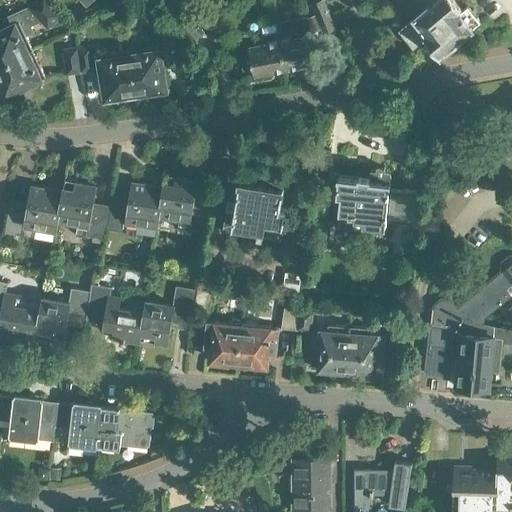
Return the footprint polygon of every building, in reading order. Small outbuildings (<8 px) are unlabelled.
[(0,63),(29,50),(22,36),(37,29),(36,27),(49,20),(53,24),(64,15),(51,0),(44,0),(37,6),(7,20),(10,26),(5,28),(5,27),(0,29),(0,63)] [(321,0),(317,0),(311,3),(317,15),(322,29),(324,33),(335,29),(326,6),(321,0)] [(415,16),(400,29),(414,47),(426,38),(440,55),(453,44),(453,45),(463,37),(462,37),(474,27),(474,26),(480,21),(468,6),(462,12),(460,10),(462,8),(455,0),(438,0),(430,6),(429,5),(415,16)] [(166,28),(144,3),(133,13),(155,37),(166,28)] [(177,9),(168,17),(192,43),(201,34),(177,9)] [(310,17),(279,23),(280,32),(281,36),(287,69),(318,63),(313,35),(313,32),(314,32),(322,29),(317,15),(310,18),(310,17)] [(252,62),(248,63),(250,73),(254,72),(255,74),(287,69),(281,36),(280,32),(279,23),(278,20),(264,23),(266,34),(263,35),(264,43),(249,46),(252,62)] [(95,69),(92,45),(78,47),(81,71),(95,69)] [(148,52),(132,54),(138,93),(139,93),(141,95),(149,94),(151,91),(167,89),(165,78),(166,78),(163,59),(162,59),(160,45),(147,47),(148,52)] [(81,71),(78,47),(64,49),(68,73),(81,71)] [(36,65),(29,50),(0,63),(0,84),(5,96),(13,91),(14,92),(32,84),(32,83),(46,76),(40,64),(36,65)] [(133,94),(138,93),(132,54),(114,57),(113,51),(99,54),(101,68),(100,68),(103,88),(104,88),(106,98),(122,96),(125,97),(131,97),(133,94)] [(448,125),(438,118),(428,132),(438,139),(448,125)] [(509,128),(495,139),(510,157),(511,155),(511,123),(508,127),(509,128)] [(418,187),(391,185),(392,181),(390,181),(391,172),(385,171),(385,167),(378,166),(378,170),(371,169),(371,175),(360,174),(360,177),(340,175),(338,192),(342,193),(339,226),(355,228),(356,217),(365,218),(364,223),(387,225),(388,216),(416,218),(418,187)] [(230,191),(229,199),(223,232),(244,236),(246,226),(260,229),(259,236),(282,240),(288,208),(282,208),(285,187),(283,186),(284,178),(278,177),(279,174),(272,172),(271,176),(265,175),(264,183),(241,179),(239,193),(230,191)] [(159,216),(162,216),(183,220),(181,228),(208,233),(212,205),(194,202),(197,180),(176,177),(176,179),(165,177),(163,188),(159,216)] [(160,228),(162,216),(159,216),(163,188),(154,187),(154,185),(133,181),(129,203),(112,200),(110,211),(111,211),(108,225),(126,228),(127,222),(160,228)] [(58,219),(59,220),(94,226),(92,235),(106,238),(108,225),(111,211),(110,211),(93,208),(97,186),(76,182),(76,184),(64,182),(63,191),(58,219)] [(328,185),(320,184),(319,196),(327,197),(328,185)] [(58,219),(63,191),(31,185),(28,207),(10,204),(5,232),(19,235),(21,224),(57,230),(59,220),(58,219)] [(322,208),(319,240),(332,241),(335,210),(322,208)] [(418,239),(413,227),(400,231),(405,244),(418,239)] [(460,307),(459,318),(484,323),(498,310),(509,320),(511,320),(511,255),(510,255),(503,261),(501,271),(483,286),(487,291),(468,308),(460,307)] [(299,295),(302,273),(300,273),(300,275),(288,273),(285,293),(299,295)] [(41,309),(41,308),(15,304),(17,294),(1,291),(3,281),(0,280),(0,310),(2,311),(0,319),(0,324),(10,326),(8,336),(16,337),(16,338),(20,339),(21,338),(36,341),(37,337),(41,309)] [(140,343),(141,339),(140,339),(145,312),(119,307),(120,297),(105,294),(107,286),(92,283),(91,291),(88,311),(89,311),(106,314),(104,327),(114,329),(112,338),(120,340),(120,341),(124,341),(124,340),(140,343)] [(140,339),(141,339),(168,344),(173,317),(192,321),(197,289),(182,286),(179,305),(147,299),(145,312),(140,339)] [(88,311),(91,291),(77,288),(75,302),(43,296),(41,308),(41,309),(37,337),(64,342),(69,315),(88,318),(89,311),(88,311)] [(198,289),(195,309),(209,311),(212,291),(198,289)] [(297,329),(299,309),(300,300),(286,298),(283,328),(297,329)] [(458,332),(459,318),(460,307),(458,307),(451,299),(441,298),(434,304),(427,373),(449,375),(454,332),(458,332)] [(299,309),(297,329),(311,331),(313,310),(299,309)] [(405,317),(392,317),(391,342),(404,342),(405,317)] [(239,364),(243,323),(242,323),(242,322),(239,319),(233,318),(230,320),(230,322),(209,320),(206,347),(213,348),(212,359),(220,360),(220,362),(239,364)] [(484,323),(459,318),(458,332),(459,332),(459,334),(462,334),(461,338),(460,351),(460,352),(459,352),(459,355),(460,355),(459,361),(458,364),(459,364),(457,384),(489,387),(490,387),(490,385),(491,370),(499,370),(502,339),(494,338),(494,335),(493,335),(494,326),(494,325),(484,323)] [(277,327),(243,323),(239,364),(258,366),(258,364),(267,365),(268,353),(274,354),(277,327)] [(347,370),(350,326),(332,325),(331,332),(317,330),(316,333),(314,335),(313,342),(316,344),(315,347),(322,348),(320,368),(323,369),(325,372),(332,372),(335,369),(347,370)] [(372,328),(350,326),(347,370),(360,371),(362,375),(369,376),(372,372),(383,373),(386,335),(372,334),(372,328)] [(14,396),(1,395),(0,406),(0,419),(12,421),(10,436),(54,441),(56,427),(58,401),(45,400),(45,398),(15,395),(14,396)] [(70,443),(98,446),(102,405),(74,402),(74,403),(58,401),(56,427),(71,429),(70,443)] [(155,411),(102,405),(98,446),(121,449),(122,443),(151,446),(152,439),(153,439),(153,434),(152,434),(155,411)] [(453,511),(511,511),(511,457),(498,458),(498,471),(456,470),(456,466),(455,466),(453,511)] [(330,510),(330,459),(296,459),(296,510),(330,510)] [(373,511),(374,496),(381,496),(381,493),(392,493),(390,506),(407,508),(413,462),(406,461),(396,459),(394,468),(355,468),(354,511),(373,511)] [(54,469),(54,481),(65,481),(65,469),(54,469)] [(42,470),(39,475),(42,481),(48,481),(51,476),(49,470),(42,470)]
